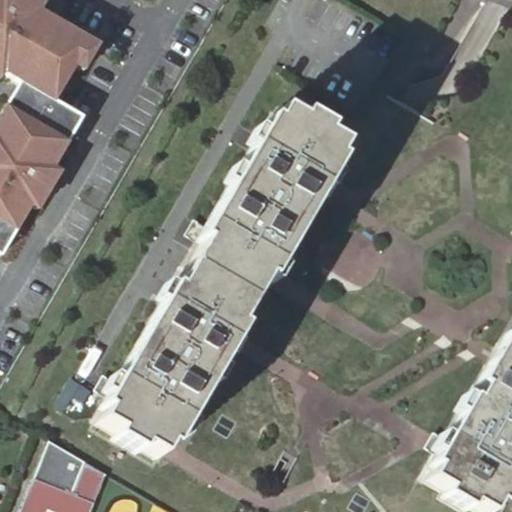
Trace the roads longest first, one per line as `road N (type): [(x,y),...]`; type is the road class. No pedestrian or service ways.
road 1 (unknown): [(291,16),(88,378)]
road 2 (unknown): [(157,22),(0,310)]
road 3 (unknown): [(496,0),(387,177)]
road 4 (unknown): [(338,390),(395,411),(405,425),(313,470)]
road 5 (unknown): [(313,470),(278,487),(251,488),(177,442)]
road 6 (unknown): [(387,177),(452,142),(464,164),(462,205)]
road 7 (unknown): [(447,315),(338,390)]
